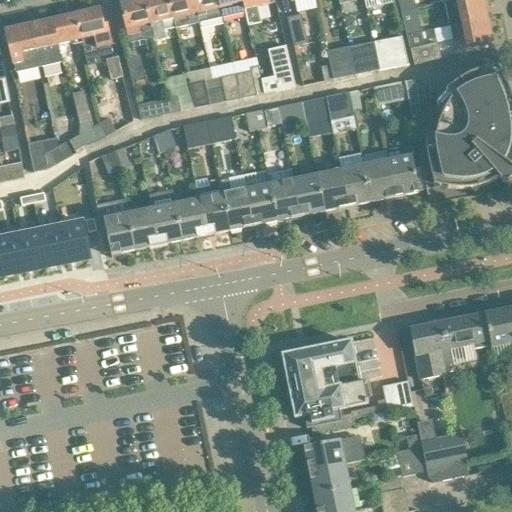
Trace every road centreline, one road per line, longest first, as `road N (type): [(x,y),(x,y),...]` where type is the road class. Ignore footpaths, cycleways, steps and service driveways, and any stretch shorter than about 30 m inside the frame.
road 1 (tertiary): [(264,511),(220,286)]
road 2 (tertiary): [(0,327),(220,286)]
road 3 (residential): [(381,253),(386,283),(403,308),(511,285)]
road 4 (residential): [(220,286),(381,253)]
road 5 (residential): [(381,253),(511,227)]
